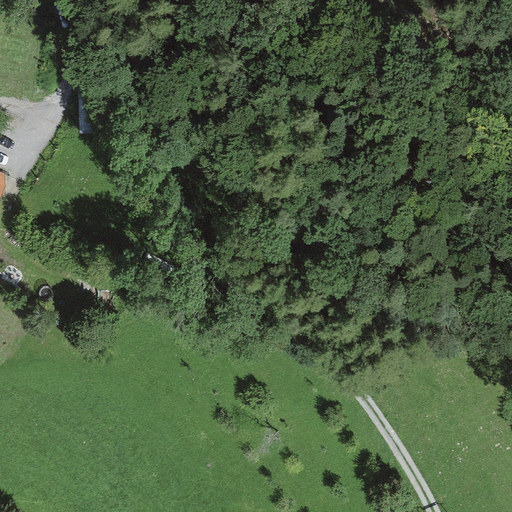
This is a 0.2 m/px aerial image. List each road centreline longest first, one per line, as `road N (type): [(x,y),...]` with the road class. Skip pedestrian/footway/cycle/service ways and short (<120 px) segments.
road 1 (track): [(89,0),(144,189),(173,235),(221,280),(320,348),(377,419),(432,511)]
road 2 (track): [(62,0),(73,68),(66,91),(42,108),(0,106)]
